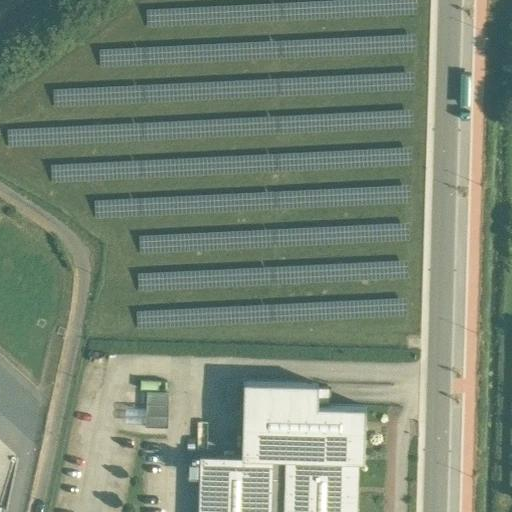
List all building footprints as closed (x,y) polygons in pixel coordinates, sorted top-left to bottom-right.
[(319,382),(243,380),(241,454),(241,455),(359,459),(364,460),(366,405),(318,404),(318,400),(328,400),(328,386),(318,386),(319,382)] [(168,392),(146,392),(146,403),(168,404),(168,392)] [(168,404),(146,403),(146,415),(168,415),(168,404)] [(146,415),(145,415),(145,426),(167,427),(168,415),(146,415)] [(241,454),(199,453),(197,511),(357,511),(359,459),(241,455),(241,454)]
